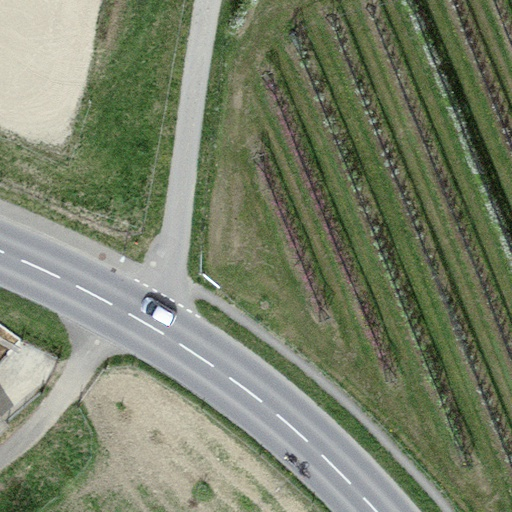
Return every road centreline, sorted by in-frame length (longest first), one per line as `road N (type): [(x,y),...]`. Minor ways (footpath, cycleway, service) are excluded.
road 1 (tertiary): [(0,251),(153,327),(248,391),(374,511)]
road 2 (track): [(153,327),(211,0)]
